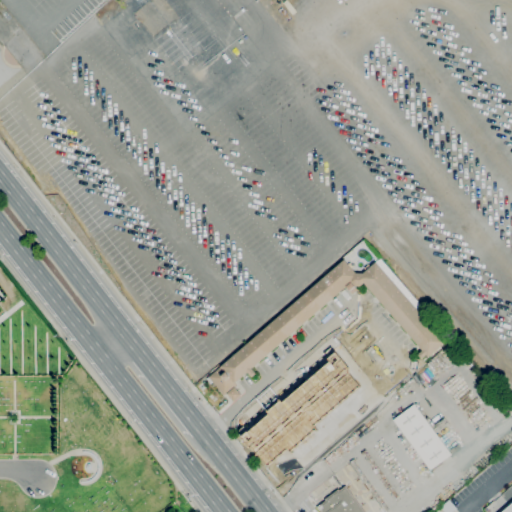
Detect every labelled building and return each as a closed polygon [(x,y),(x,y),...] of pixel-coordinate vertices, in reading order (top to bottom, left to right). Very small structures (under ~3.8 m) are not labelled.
[(163,0),(130,0),(125,4),(177,71),(203,51),(163,0)] [(0,41),(2,44),(14,34),(0,17),(0,41)] [(23,68),(39,56),(21,32),(5,44),(23,68)] [(362,273),(376,262),(378,264),(382,260),(415,299),(411,303),(445,342),(428,357),(426,355),(420,359),(417,355),(422,351),(363,283),(359,287),(355,287),(357,290),(352,294),(346,287),(251,368),(256,374),(252,377),(247,372),(235,383),(236,385),(234,387),(226,393),(224,395),(213,382),(211,384),(206,379),(208,377),(344,260),(348,264),(350,262),(354,267),(352,269),(355,273),(362,273)] [(244,437),(268,464),(286,448),(290,452),(317,429),(314,425),(360,386),(348,372),(348,366),(335,351),(327,358),(329,361),(282,402),(269,388),(256,399),(270,414),(244,437)] [(233,401),(226,393),(234,387),(241,394),(233,401)] [(430,470),(393,420),(414,404),(451,455),(430,470)] [(319,511),(316,507),(325,501),(324,500),(338,489),(339,490),(346,486),(364,511),(319,511)] [(511,511),(511,500),(498,511),(511,511)]
